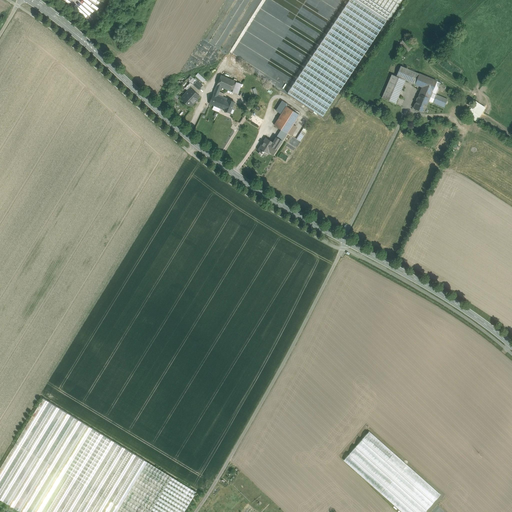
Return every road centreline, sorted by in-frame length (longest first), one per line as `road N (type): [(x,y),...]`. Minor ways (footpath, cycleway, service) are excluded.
road 1 (tertiary): [(511,345),(448,298),(234,174),(30,0)]
road 2 (track): [(346,241),(198,511)]
